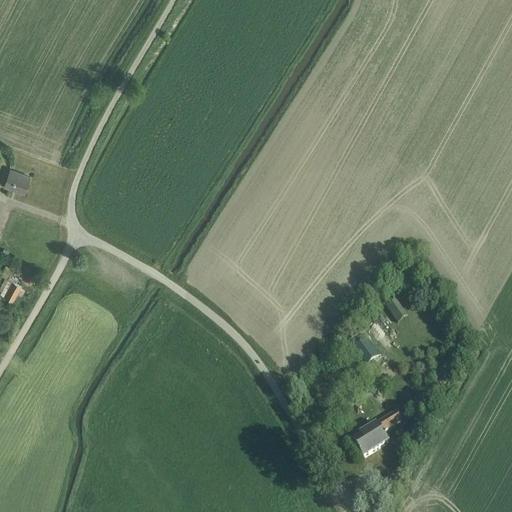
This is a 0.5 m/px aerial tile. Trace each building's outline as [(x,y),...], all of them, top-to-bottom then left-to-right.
[(24,194),(31,177),(11,169),(4,186),(24,194)] [(16,269),(6,264),(1,274),(4,277),(8,278),(0,291),(0,292),(4,295),(13,301),(18,293),(21,295),(24,290),(20,288),(22,285),(16,282),(18,278),(13,276),(16,269)] [(380,344),(385,340),(369,320),(364,324),(380,344)] [(365,343),(351,354),(362,368),(376,358),(365,343)] [(384,436),(383,433),(402,421),(396,411),(360,434),(361,436),(360,437),(361,439),(353,444),(363,459),(389,443),(384,436)]
